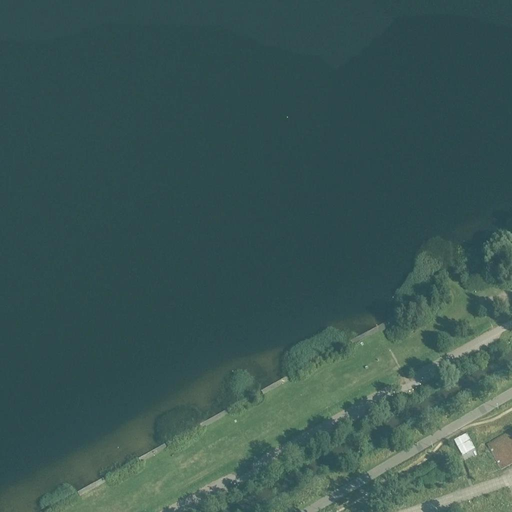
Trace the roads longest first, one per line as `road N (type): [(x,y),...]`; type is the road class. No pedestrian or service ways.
road 1 (unclassified): [(307,511),(511,393)]
road 2 (unknown): [(337,511),(425,460),(440,442)]
